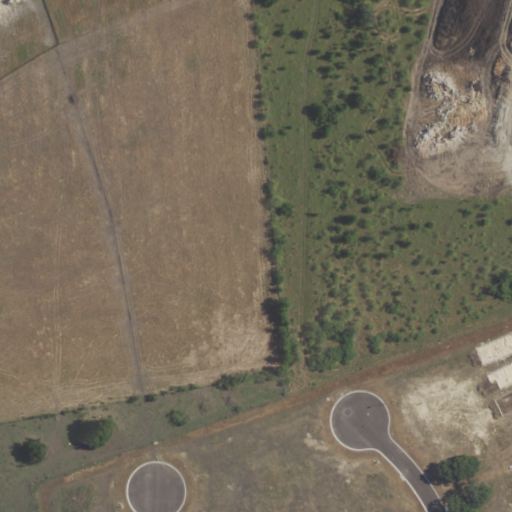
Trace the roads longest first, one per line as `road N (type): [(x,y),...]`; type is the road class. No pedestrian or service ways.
road 1 (residential): [(511,202),(215,305),(127,325),(118,196),(154,68),(151,0)]
road 2 (residential): [(149,86),(202,100),(235,96),(509,0)]
road 3 (residential): [(439,511),(430,484),(362,400)]
